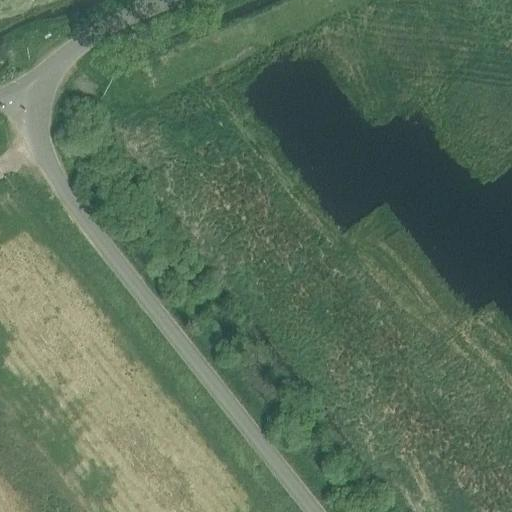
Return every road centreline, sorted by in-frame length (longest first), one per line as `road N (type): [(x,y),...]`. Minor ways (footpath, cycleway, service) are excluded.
road 1 (unclassified): [(316,511),(65,193),(42,157),(35,91)]
road 2 (unclassified): [(35,91),(95,32),(168,0)]
